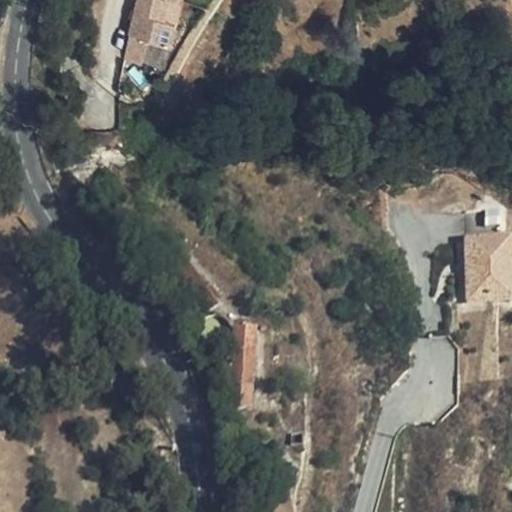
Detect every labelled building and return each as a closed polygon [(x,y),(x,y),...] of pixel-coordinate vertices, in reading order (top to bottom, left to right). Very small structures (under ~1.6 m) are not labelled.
[(158,0),(158,6),(178,8),(178,0),(158,0)] [(178,0),(178,8),(189,10),(190,0),(178,0)] [(174,31),(178,8),(158,6),(146,5),(137,73),(155,76),(159,49),(183,53),(186,33),(174,31)] [(186,33),(189,10),(178,8),(174,31),(186,33)] [(141,200),(124,177),(112,184),(129,207),(141,200)] [(462,304),(511,302),(511,234),(461,236),(462,304)] [(216,304),(186,260),(165,273),(197,319),(216,304)] [(0,315),(29,298),(31,298),(10,263),(0,268),(0,315)] [(36,310),(29,298),(0,315),(0,320),(4,328),(36,310)] [(249,407),(253,331),(234,331),(232,368),(228,368),(227,388),(231,388),(230,406),(249,407)]
